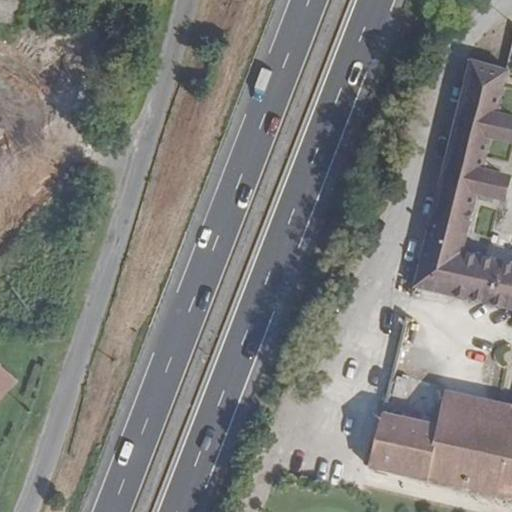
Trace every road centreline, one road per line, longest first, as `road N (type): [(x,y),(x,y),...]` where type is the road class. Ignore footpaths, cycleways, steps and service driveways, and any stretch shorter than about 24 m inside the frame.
road 1 (trunk): [(309,0),(111,511)]
road 2 (trunk): [(176,511),(374,0)]
road 3 (unclassified): [(181,0),(25,511)]
road 4 (track): [(253,511),(277,452),(511,509)]
road 5 (unknown): [(511,333),(369,289)]
